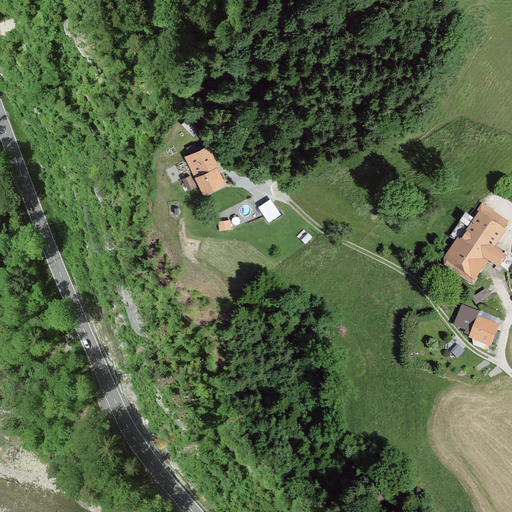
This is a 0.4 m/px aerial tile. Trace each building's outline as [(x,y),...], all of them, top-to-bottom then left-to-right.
[(197,131),(187,120),(183,123),(193,134),(197,131)] [(210,159),(213,157),(208,148),(188,157),(204,190),(220,183),(218,179),(222,177),(214,162),(212,163),(210,159)] [(185,179),(189,188),(193,185),(189,177),(185,179)] [(466,215),(452,235),(484,257),(509,274),(511,269),(511,257),(495,247),(493,250),(490,248),(507,223),(482,206),(476,215),(480,217),(477,222),(466,215)] [(220,222),(221,229),(230,228),(229,221),(220,222)] [(482,260),(484,257),(452,235),(451,237),(462,245),(447,266),(473,284),(477,278),(473,276),(484,261),(482,260)] [(485,290),(473,298),(477,304),(489,297),(485,290)] [(471,336),(475,338),(474,340),(475,345),(488,350),(497,324),(478,317),(480,314),(464,308),(458,325),(473,330),(471,336)]
